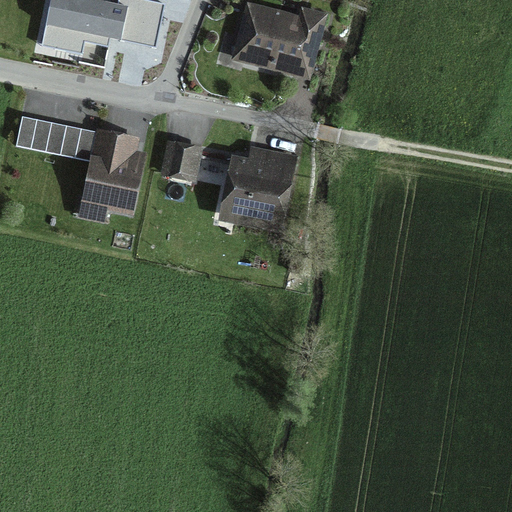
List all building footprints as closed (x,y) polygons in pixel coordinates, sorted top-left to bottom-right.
[(126,8),(87,0),(52,0),(47,28),(119,43),(126,8)] [(293,48),(295,41),(315,46),(322,18),(301,13),(299,22),(247,8),(237,43),(244,45),(240,62),(291,75),(298,49),(293,48)] [(20,118),(14,147),(88,163),(94,134),(20,118)] [(134,142),(99,134),(84,203),(128,212),(137,173),(127,171),(134,142)] [(162,175),(192,181),(198,152),(168,146),(162,175)] [(290,176),(293,161),(269,156),(266,171),(236,165),(228,204),(235,205),(232,220),(274,229),(285,175),(290,176)]
